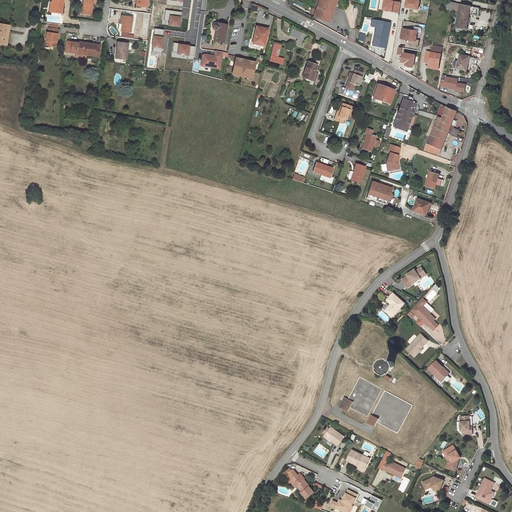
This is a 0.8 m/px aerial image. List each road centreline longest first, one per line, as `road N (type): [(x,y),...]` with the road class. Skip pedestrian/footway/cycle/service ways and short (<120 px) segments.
road 1 (unclassified): [(437,236),(360,304),(333,355),(318,410),(287,454)]
road 2 (residential): [(437,236),(456,327),(511,481)]
road 3 (unclassified): [(476,112),(345,44)]
road 4 (unclassified): [(476,112),(437,236)]
road 5 (residential): [(338,154),(311,134),(345,44)]
